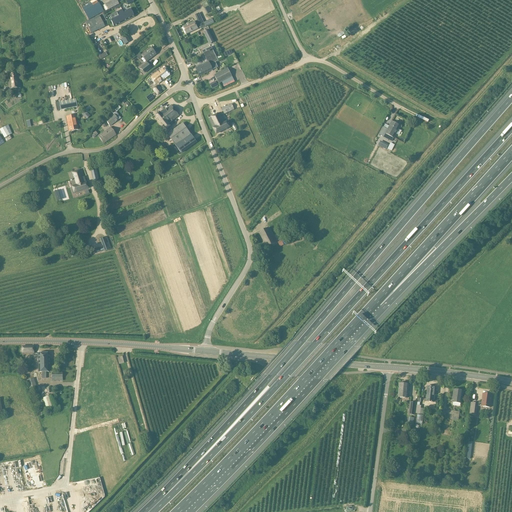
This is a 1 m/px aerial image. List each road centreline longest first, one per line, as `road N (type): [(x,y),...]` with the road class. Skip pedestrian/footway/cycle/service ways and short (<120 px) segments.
road 1 (motorway): [(503,107),(163,498)]
road 2 (motorway): [(511,127),(163,498)]
road 3 (motorway): [(179,511),(376,304)]
road 4 (unclassified): [(205,346),(251,256),(195,106)]
road 5 (unclassified): [(0,186),(59,154),(108,148),(187,82)]
road 6 (secondary): [(0,341),(204,352)]
road 7 (motorway): [(376,304),(511,153)]
road 8 (motorway): [(376,304),(511,176)]
road 9 (secondary): [(389,368),(204,352)]
road 10 (unclassified): [(441,129),(328,64),(307,60)]
road 11 (unclassified): [(370,511),(389,368)]
road 12 (secondary): [(511,383),(389,368)]
road 13 (unclassified): [(195,106),(307,60)]
